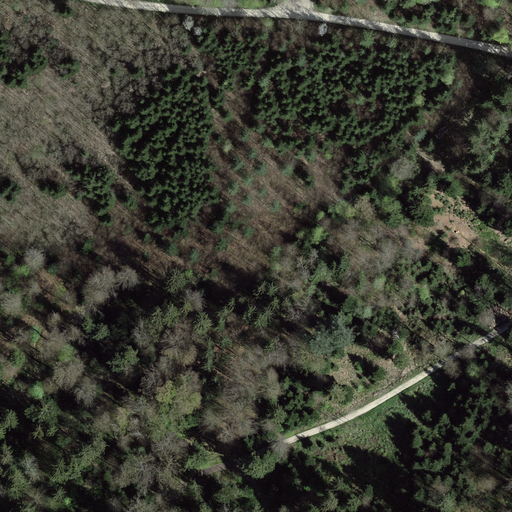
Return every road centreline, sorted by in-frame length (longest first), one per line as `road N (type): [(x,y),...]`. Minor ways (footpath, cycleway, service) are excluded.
road 1 (unclassified): [(511,56),(332,20),(111,0)]
road 2 (track): [(511,323),(361,410),(196,474),(167,511)]
